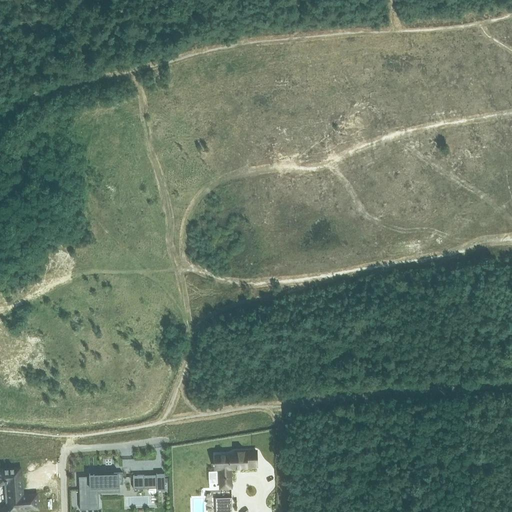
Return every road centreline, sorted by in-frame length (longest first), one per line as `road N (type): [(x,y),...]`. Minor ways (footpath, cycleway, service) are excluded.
road 1 (track): [(182,425),(192,330),(181,239),(212,184),(280,168),(320,169),(408,131),(511,114)]
road 2 (unclassified): [(511,382),(282,407)]
road 3 (residential): [(61,440),(282,407)]
road 4 (track): [(313,280),(192,330)]
